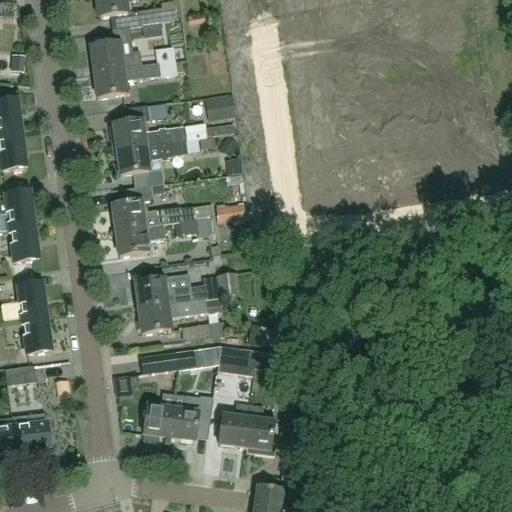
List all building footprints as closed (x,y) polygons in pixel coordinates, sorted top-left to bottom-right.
[(137,4),(136,0),(93,0),(96,22),(126,18),(125,6),(137,4)] [(137,15),(139,29),(176,24),(173,5),(160,7),(160,12),(137,15)] [(122,72),(120,60),(119,48),(89,52),(92,78),(122,73),(122,72)] [(154,54),(156,68),(174,65),(172,51),(154,54)] [(174,65),(156,68),(158,82),(176,79),(174,65)] [(122,73),(92,78),(96,103),(126,99),(122,73)] [(205,103),(209,125),(234,121),(231,99),(205,103)] [(0,140),(20,138),(16,104),(12,104),(12,103),(2,104),(2,106),(0,106),(0,140)] [(143,137),(141,125),(111,129),(111,130),(107,131),(110,145),(113,144),(115,155),(184,145),(182,132),(167,134),(143,137)] [(0,140),(0,168),(1,175),(11,174),(12,176),(22,173),(22,172),(25,172),(20,138),(0,140)] [(229,162),(237,148),(226,141),(217,155),(229,162)] [(184,145),(115,155),(119,181),(134,179),(136,193),(150,191),(163,189),(161,175),(149,176),(147,164),(171,160),(185,158),(184,145)] [(150,191),(136,193),(124,194),(127,208),(111,211),(115,236),(162,229),(163,229),(161,214),(142,217),(140,206),(152,204),(150,191)] [(34,231),(29,197),(26,198),(26,196),(15,197),(15,199),(5,201),(6,206),(0,206),(0,219),(1,220),(7,219),(9,234),(34,231)] [(216,211),(218,227),(246,223),(243,207),(216,211)] [(213,223),(178,228),(180,239),(195,238),(196,242),(209,240),(208,238),(215,237),(213,223)] [(251,227),(228,228),(228,242),(251,241),(251,227)] [(162,229),(115,236),(118,262),(147,257),(146,246),(164,243),(162,229)] [(39,265),(34,231),(9,234),(14,269),(39,265)] [(189,305),(205,304),(218,301),(218,300),(239,298),(235,276),(215,279),(215,280),(202,282),(203,289),(187,291),(189,305)] [(137,313),(168,309),(168,308),(164,283),(134,288),(137,313)] [(22,324),(45,321),(41,287),(17,290),(22,324)] [(171,335),(170,322),(207,317),(205,304),(189,305),(168,308),(168,309),(137,313),(141,339),(171,335)] [(50,355),(45,321),(22,324),(27,358),(50,355)] [(222,327),(207,329),(210,342),(224,340),(222,327)] [(180,332),(182,346),(210,342),(207,329),(207,328),(180,332)] [(257,349),(270,350),(273,333),(273,332),(259,331),(257,349)] [(282,335),(273,333),(270,350),(280,351),(282,335)] [(250,381),(251,371),(253,357),(242,355),(239,380),(250,381)] [(188,357),(176,358),(178,373),(190,371),(188,357)] [(267,359),(253,357),(251,371),(265,373),(267,359)] [(176,358),(141,362),(143,379),(178,374),(178,373),(176,358)] [(34,369),(4,374),(6,390),(36,386),(34,369)] [(167,443),(172,400),(161,398),(159,412),(145,411),(141,440),(141,446),(154,448),(155,442),(167,443)] [(172,400),(167,443),(192,447),(195,427),(206,428),(205,429),(208,429),(211,403),(198,401),(198,403),(184,401),(172,400)] [(242,453),(248,410),(235,408),(233,421),(221,420),(217,449),(242,453)] [(261,412),(248,410),(242,453),(253,454),(253,458),(272,461),(274,444),(270,444),(272,426),(259,425),(261,412)] [(10,431),(13,455),(48,451),(48,448),(50,447),(48,438),(47,438),(45,427),(43,428),(42,418),(9,422),(10,431)] [(0,456),(13,455),(10,431),(0,432),(0,456)] [(282,470),(280,484),(303,488),(301,473),(282,470)] [(277,511),(278,508),(294,511),(296,501),(304,502),(303,489),(281,486),(279,495),(255,492),(251,511),(277,511)]
